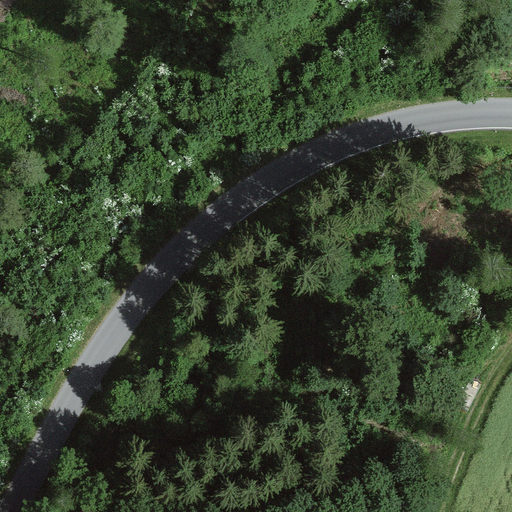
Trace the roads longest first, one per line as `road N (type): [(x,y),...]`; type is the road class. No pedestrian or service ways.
road 1 (tertiary): [(511,112),(454,114),(350,140),(218,216),(138,296),(11,511)]
road 2 (track): [(511,342),(459,436),(434,511)]
